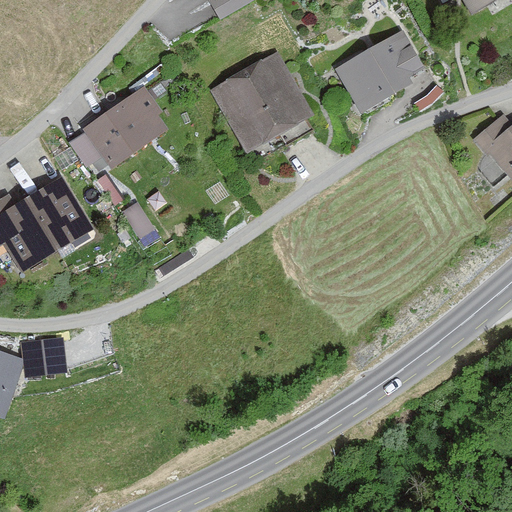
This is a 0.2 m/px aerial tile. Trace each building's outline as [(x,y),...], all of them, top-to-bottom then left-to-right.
[(250,0),(211,0),(222,17),(250,0)] [(497,0),(465,0),(473,13),(497,0)] [(424,68),(406,31),(341,64),(363,107),(408,85),(404,78),(424,68)] [(308,115),(277,54),(214,87),(244,147),(308,115)] [(151,119),(134,93),(68,138),(94,177),(155,136),(146,122),(151,119)] [(511,120),(511,118),(480,142),(493,159),(495,157),(511,177),(511,176),(511,120)] [(14,203),(10,195),(0,199),(0,254),(2,253),(13,274),(91,232),(62,177),(14,203)] [(60,340),(23,345),(27,375),(64,370),(60,340)] [(20,362),(0,355),(0,414),(2,415),(20,362)]
